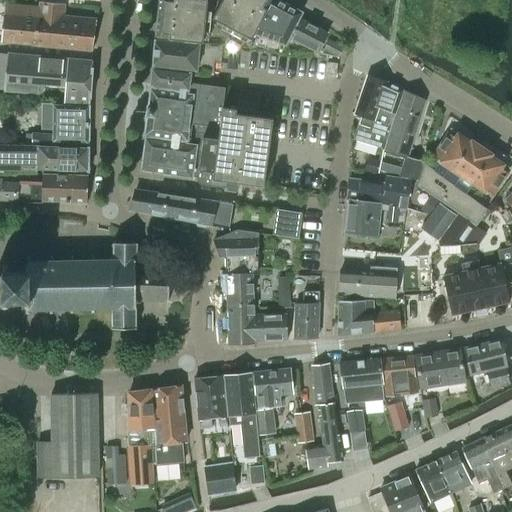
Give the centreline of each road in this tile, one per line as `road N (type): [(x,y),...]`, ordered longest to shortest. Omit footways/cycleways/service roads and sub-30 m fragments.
road 1 (residential): [(322,347),(347,103),(368,44)]
road 2 (residential): [(262,511),(354,484),(511,407)]
road 3 (residential): [(109,214),(129,0)]
road 4 (residential): [(199,356),(202,267),(109,214)]
road 5 (residential): [(186,364),(121,383),(34,383),(0,362)]
road 6 (residential): [(322,347),(511,321)]
road 7 (residential): [(511,133),(368,44)]
road 8 (residential): [(199,356),(322,347)]
